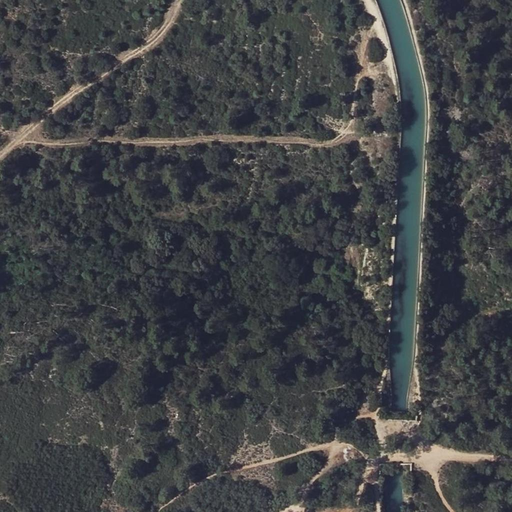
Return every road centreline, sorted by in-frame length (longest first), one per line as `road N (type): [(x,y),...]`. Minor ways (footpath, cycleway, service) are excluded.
road 1 (track): [(366,0),(394,90),(397,147),(382,372),(364,455)]
road 2 (track): [(0,157),(26,139),(335,136),(355,111),(362,75),(387,64)]
road 3 (track): [(26,139),(62,102),(167,27),(182,0)]
road 4 (track): [(511,457),(371,454)]
